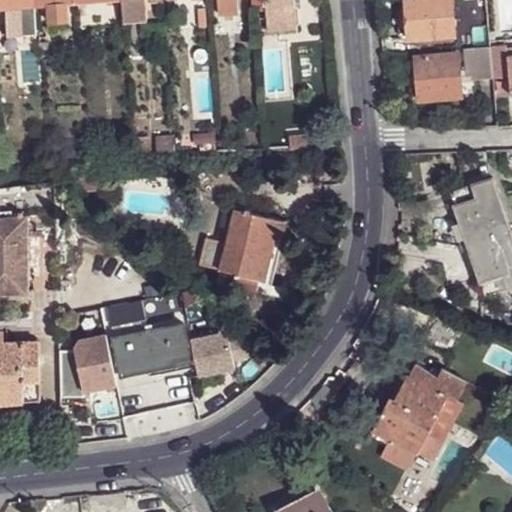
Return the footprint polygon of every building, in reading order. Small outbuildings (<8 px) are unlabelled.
[(122,0),(124,21),(148,20),(145,0),(122,0)] [(236,0),(220,0),(222,16),(238,15),(236,0)] [(250,0),(251,9),(268,7),(268,11),(297,9),(296,0),(250,0)] [(452,0),(406,0),(409,39),(455,36),(452,0)] [(68,20),(67,2),(49,4),(50,21),(68,20)] [(207,24),(206,6),(198,6),(200,25),(207,24)] [(299,27),(297,9),(268,11),(270,29),(299,27)] [(35,15),(24,16),(26,44),(37,44),(35,15)] [(39,43),(41,61),(50,60),(49,42),(39,43)] [(511,45),(490,47),(494,78),(511,76),(511,45)] [(474,80),(494,78),(490,47),(460,49),(462,72),(459,72),(458,55),(416,58),(420,100),(476,96),(474,80)] [(202,142),(218,141),(217,130),(196,132),(196,143),(202,142)] [(330,131),(292,135),(294,147),(331,143),(330,131)] [(160,156),(176,154),(175,133),(159,134),(160,156)] [(133,158),(155,156),(153,138),(132,140),(133,141),(133,158)] [(116,161),(133,158),(133,141),(114,142),(116,161)] [(469,245),(511,228),(493,178),(474,185),(478,197),(455,206),(469,245)] [(54,181),(0,186),(0,293),(31,293),(30,216),(60,212),(58,180),(54,181)] [(451,194),(455,206),(478,197),(474,185),(451,194)] [(274,233),(278,217),(241,207),(231,243),(210,237),(203,262),(224,268),(221,280),(258,290),(261,279),(268,280),(268,279),(279,236),(280,235),(274,233)] [(290,221),(278,217),(274,233),(280,235),(279,236),(285,238),(290,221)] [(511,287),(511,232),(511,228),(469,245),(482,283),(505,275),(510,288),(511,287)] [(285,238),(279,236),(268,279),(274,280),(285,238)] [(505,275),(482,283),(486,296),(510,288),(505,275)] [(274,280),(268,279),(268,280),(261,279),(258,290),(270,294),(273,285),(274,280)] [(109,306),(113,326),(147,320),(143,301),(109,306)] [(191,322),(184,324),(188,344),(194,342),(194,339),(191,322)] [(188,344),(184,324),(184,323),(147,330),(151,347),(137,350),(141,371),(191,361),(188,344)] [(151,347),(147,330),(113,337),(119,375),(141,371),(137,350),(151,347)] [(108,333),(80,339),(75,346),(76,351),(61,351),(62,398),(87,398),(87,394),(120,386),(108,333)] [(223,333),(194,339),(194,342),(202,377),(238,369),(236,361),(261,355),(237,335),(232,341),(223,333)] [(511,344),(511,334),(508,333),(491,364),(499,368),(511,344)] [(0,406),(23,405),(25,344),(4,345),(0,344),(0,406)] [(25,344),(23,405),(43,405),(43,344),(25,344)] [(511,344),(499,368),(511,374),(511,344)] [(391,440),(419,454),(448,398),(457,403),(467,383),(442,370),(438,379),(415,368),(409,379),(407,379),(394,403),(389,400),(374,431),(391,440)] [(448,398),(419,454),(437,464),(466,408),(457,403),(448,398)] [(410,472),(419,454),(391,440),(382,458),(410,472)] [(327,511),(318,493),(285,509),(286,511),(327,511)] [(424,511),(425,511),(431,511),(435,507),(430,503),(424,511)]
